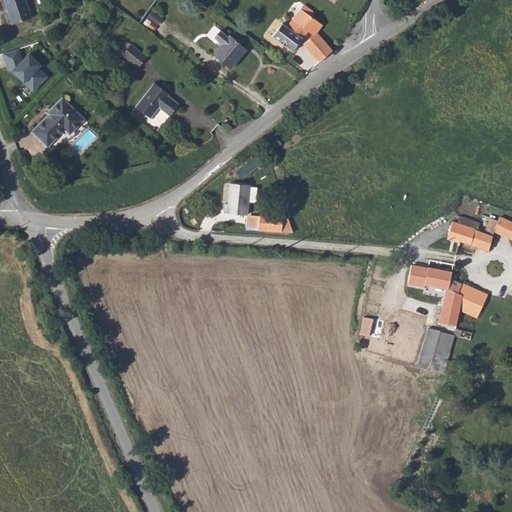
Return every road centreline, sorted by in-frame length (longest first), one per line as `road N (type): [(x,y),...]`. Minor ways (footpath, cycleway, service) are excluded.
road 1 (unclassified): [(156,511),(30,220)]
road 2 (unclassified): [(151,210),(184,236),(454,257)]
road 3 (residential): [(151,210),(374,42)]
road 4 (unknown): [(276,119),(164,32)]
road 5 (residential): [(30,220),(110,221),(151,210)]
